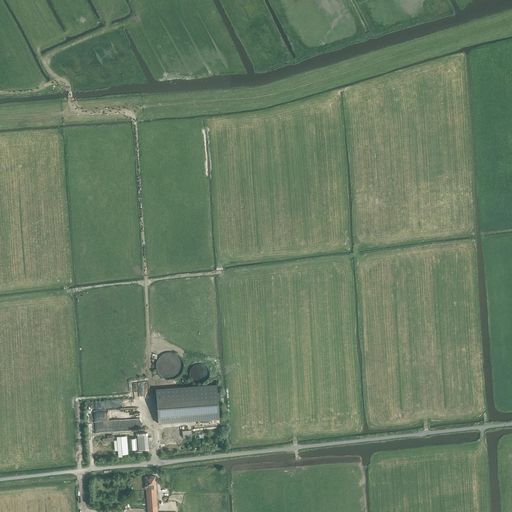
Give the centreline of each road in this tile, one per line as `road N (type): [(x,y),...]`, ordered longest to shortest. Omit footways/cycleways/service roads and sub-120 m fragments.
road 1 (unclassified): [(0,479),(511,424)]
road 2 (track): [(146,281),(135,120),(122,112),(77,113),(72,104)]
road 3 (track): [(221,262),(219,272),(354,256),(362,242)]
road 4 (track): [(0,300),(146,281)]
road 5 (track): [(58,79),(41,58),(134,19)]
